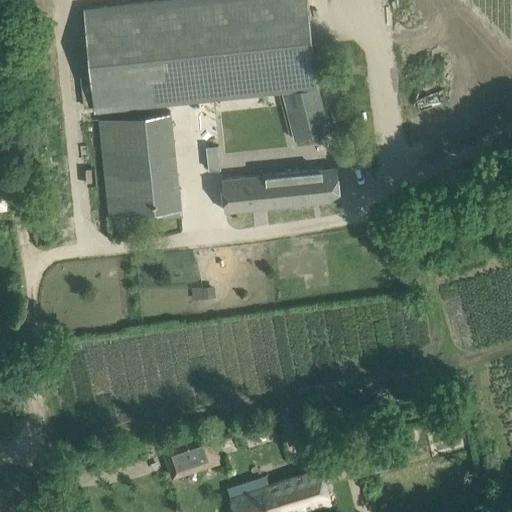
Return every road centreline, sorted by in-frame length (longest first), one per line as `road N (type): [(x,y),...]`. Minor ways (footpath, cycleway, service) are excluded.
road 1 (track): [(58,511),(24,261),(371,218),(511,128)]
road 2 (unknown): [(371,218),(436,215),(511,197)]
